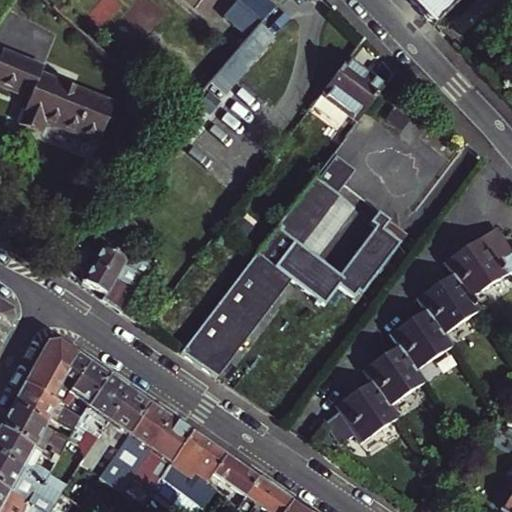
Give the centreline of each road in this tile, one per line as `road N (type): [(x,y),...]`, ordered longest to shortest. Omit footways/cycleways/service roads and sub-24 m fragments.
road 1 (residential): [(356,511),(42,299)]
road 2 (residential): [(373,0),(511,148)]
